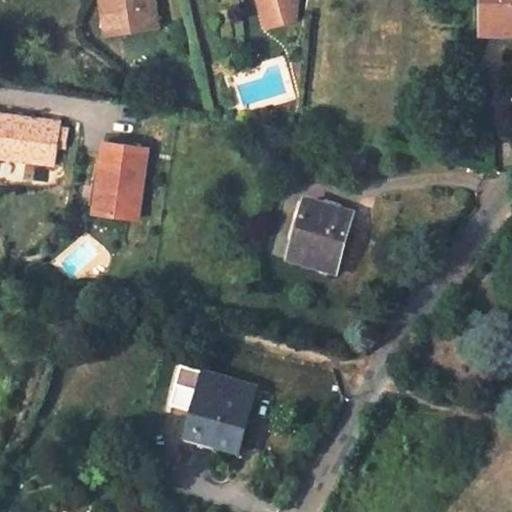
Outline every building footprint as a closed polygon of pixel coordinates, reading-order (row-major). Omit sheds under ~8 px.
[(151,0),(98,0),(100,7),(117,5),(120,27),(155,23),(151,0)] [(262,0),(267,15),(284,10),(286,18),(298,15),(298,0),(262,0)] [(511,31),(511,0),(486,0),(485,31),(511,31)] [(117,5),(100,7),(103,29),(120,27),(117,5)] [(269,23),(286,18),(284,10),(267,15),(269,23)] [(0,151),(59,160),(66,117),(3,108),(0,124),(0,151)] [(135,213),(144,141),(103,135),(98,171),(103,172),(98,204),(86,202),(86,207),(135,213)] [(98,171),(89,169),(86,202),(98,204),(103,172),(98,171)] [(338,276),(353,214),(307,201),(292,264),(338,276)] [(203,393),(208,373),(185,367),(179,387),(203,393)] [(253,414),(260,386),(208,373),(203,393),(198,411),(191,436),(233,447),(244,412),(253,414)] [(203,393),(179,387),(174,406),(198,411),(203,393)] [(244,412),(233,447),(243,449),(253,414),(244,412)]
